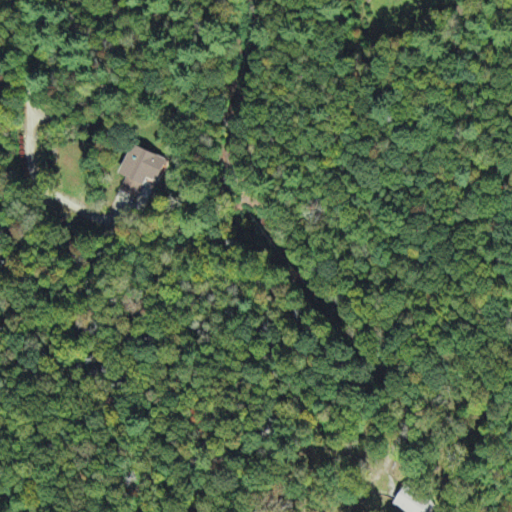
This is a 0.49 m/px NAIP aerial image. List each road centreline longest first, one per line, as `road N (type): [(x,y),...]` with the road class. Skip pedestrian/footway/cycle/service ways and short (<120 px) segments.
road 1 (residential): [(103,0),(88,73),(84,157),(114,209),(130,286),(221,296),(381,279),(462,247),(511,173)]
road 2 (residential): [(511,43),(456,61),(336,144),(120,237)]
